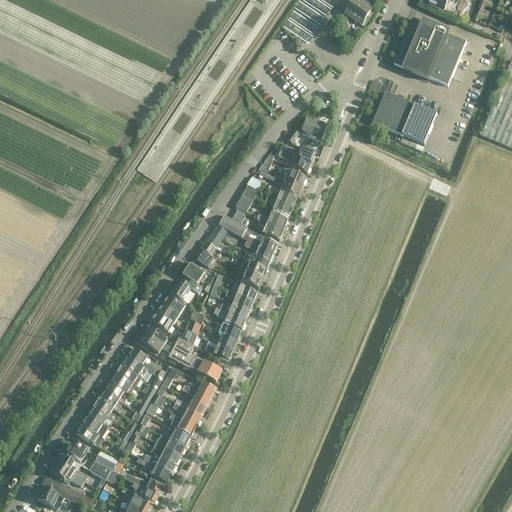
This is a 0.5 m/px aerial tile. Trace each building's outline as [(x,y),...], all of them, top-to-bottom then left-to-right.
[(302,0),(285,29),(313,45),(339,0),(302,0)] [(373,10),(357,0),(356,0),(356,1),(346,16),(346,17),(351,20),(362,27),(373,10)] [(422,0),(423,0),(422,2),(444,11),(449,0),(422,0)] [(351,20),(346,17),(342,23),(341,23),(338,28),(346,34),(350,28),(346,26),(351,20)] [(393,66),(429,81),(430,80),(448,88),(466,44),(448,36),(412,21),(393,66)] [(472,29),(480,33),(482,27),(474,23),(472,29)] [(511,63),(480,137),(511,150),(511,63)] [(403,138),(404,138),(425,147),(438,117),(417,108),(416,107),(386,94),(373,125),(374,126),(403,138)] [(310,139),(316,123),(306,119),(300,135),(310,139)] [(316,123),(310,139),(320,143),(327,127),(316,123)] [(298,136),(294,133),(286,142),(291,146),(298,136)] [(315,158),(300,152),(299,151),(297,156),(284,150),(285,148),(279,145),(276,152),(311,167),(315,158)] [(311,167),(276,152),(274,156),(280,159),(293,165),(291,170),(307,177),(311,167)] [(263,165),(259,171),(265,174),(271,161),(267,160),(263,165)] [(274,178),(300,190),(305,179),(284,171),(282,176),(276,173),(274,178)] [(259,177),(273,183),(274,179),(260,173),(259,177)] [(263,185),(260,184),(251,178),(246,186),(247,187),(258,193),(263,185)] [(300,190),(274,178),(274,179),(273,183),(283,187),(280,192),(297,199),(300,190)] [(241,198),(251,204),(258,193),(247,187),(241,198)] [(292,209),(297,199),(280,192),(269,187),(267,191),(279,196),(276,202),(292,209)] [(251,204),(241,198),(235,209),(238,210),(245,214),(245,215),(251,204)] [(265,204),(274,207),(272,212),(288,219),(292,209),(276,202),(267,198),(265,204)] [(245,214),(238,210),(231,221),(240,226),(244,218),(243,217),(245,214)] [(256,221),(259,222),(283,232),(287,222),(271,215),(269,220),(261,217),(261,218),(258,216),(256,221)] [(227,232),(231,234),(241,239),(244,233),(246,229),(240,226),(231,221),(224,217),(218,227),(216,226),(217,227),(226,232),(227,232)] [(279,242),(283,232),(259,222),(258,227),(265,230),(262,235),(279,242)] [(210,235),(220,241),(226,232),(217,227),(216,226),(210,235)] [(250,235),(244,233),(241,239),(246,242),(246,243),(246,244),(273,254),(277,246),(262,240),(260,244),(248,239),(250,235)] [(205,242),(215,249),(221,252),(224,248),(218,245),(220,241),(210,235),(205,242)] [(215,250),(205,243),(200,250),(211,257),(215,250)] [(256,253),(255,258),(269,264),(273,254),(246,244),(246,243),(243,248),(256,253)] [(215,262),(199,251),(193,261),(209,272),(215,262)] [(255,258),(246,254),(242,263),(243,264),(243,263),(266,272),(269,264),(255,258)] [(247,275),(262,281),(266,272),(243,263),(243,264),(241,269),(240,269),(236,269),(236,270),(239,272),(247,275)] [(189,282),(196,287),(203,276),(207,270),(200,268),(197,272),(188,266),(181,277),(189,282)] [(247,275),(239,272),(235,282),(258,291),(262,281),(247,275)] [(213,287),(218,289),(223,278),(219,276),(217,277),(213,287)] [(201,290),(196,287),(189,282),(185,287),(178,283),(169,295),(182,303),(190,291),(197,296),(201,290)] [(243,288),(234,284),(230,294),(232,295),(232,296),(253,304),(257,295),(242,289),(243,288)] [(218,289),(213,287),(209,297),(214,299),(218,289)] [(232,307),(249,314),(253,304),(232,296),(232,295),(230,294),(227,293),(224,298),(233,302),(232,307)] [(168,298),(162,307),(175,315),(177,317),(183,308),(168,298)] [(222,312),(245,322),(249,314),(232,307),(230,310),(221,306),(218,305),(216,310),(222,312)] [(162,307),(156,315),(169,323),(175,315),(162,307)] [(222,320),(222,319),(226,321),(224,325),(241,332),(245,322),(222,312),(216,310),(215,310),(213,315),(217,317),(216,318),(222,320)] [(195,318),(197,314),(192,312),(188,322),(194,325),(197,319),(195,318)] [(197,319),(194,325),(200,327),(204,317),(202,316),(199,315),(197,314),(195,318),(197,319)] [(156,315),(151,323),(163,332),(168,334),(173,326),(169,323),(156,315)] [(190,334),(194,325),(188,322),(185,332),(190,334)] [(162,348),(164,345),(167,341),(159,336),(161,333),(149,325),(142,335),(162,348)] [(200,327),(194,325),(190,334),(196,337),(200,327)] [(221,337),(236,344),(240,334),(225,327),(223,332),(220,331),(218,336),(221,337)] [(186,344),(190,334),(185,332),(181,341),(186,344)] [(190,334),(186,344),(192,347),(196,337),(190,334)] [(148,353),(150,350),(158,355),(161,350),(165,352),(168,347),(164,345),(162,348),(142,335),(136,345),(148,353)] [(236,344),(221,337),(219,341),(216,340),(213,345),(217,346),(216,347),(232,354),(236,344)] [(175,367),(177,364),(184,367),(183,368),(196,374),(215,384),(221,373),(202,363),(189,356),(194,348),(192,347),(186,344),(181,341),(178,340),(172,350),(170,355),(167,359),(168,360),(167,363),(175,367)] [(232,354),(216,347),(215,350),(206,347),(204,352),(213,356),(213,357),(228,363),(232,354)] [(132,350),(127,359),(146,372),(152,376),(156,371),(150,367),(143,365),(147,359),(132,350)] [(127,359),(121,368),(134,377),(140,381),(146,372),(127,359)] [(115,376),(135,389),(140,381),(134,377),(121,368),(115,376)] [(166,378),(172,381),(174,377),(177,372),(172,369),(166,378)] [(156,378),(162,382),(166,374),(160,371),(156,378)] [(109,384),(129,397),(135,389),(115,376),(109,384)] [(151,387),(156,391),(162,382),(156,378),(151,387)] [(166,378),(161,387),(166,390),(166,389),(167,390),(172,381),(166,378)] [(129,397),(109,384),(104,393),(118,403),(123,406),(129,397)] [(201,384),(201,385),(198,389),(189,384),(187,388),(187,389),(210,401),(216,392),(201,384)] [(146,396),(147,397),(151,399),(156,391),(151,387),(146,396)] [(166,390),(161,387),(156,396),(160,398),(161,399),(166,390)] [(191,403),(205,411),(210,401),(187,389),(187,388),(184,387),(181,392),(194,398),(191,403)] [(112,411),(118,403),(104,393),(98,402),(112,411)] [(151,405),(155,407),(160,398),(156,396),(151,405)] [(139,404),(142,405),(146,408),(151,399),(147,397),(144,402),(141,401),(139,404)] [(205,411),(191,403),(189,408),(176,401),(174,406),(200,420),(205,411)] [(92,410),(112,423),(117,426),(120,421),(110,414),(112,411),(98,402),(92,410)] [(136,414),(140,417),(146,408),(142,405),(136,414)] [(150,417),(155,408),(155,407),(151,405),(145,415),(150,417)] [(200,420),(174,406),(172,410),(184,417),(181,421),(181,422),(195,429),(200,420)] [(112,423),(92,410),(87,418),(107,432),(112,423)] [(140,417),(136,414),(135,414),(131,420),(136,424),(140,417)] [(190,438),(195,429),(181,422),(181,421),(171,416),(168,421),(172,422),(169,428),(190,438)] [(139,425),(145,429),(150,420),(145,417),(139,425)] [(87,418),(81,427),(103,441),(109,433),(107,432),(87,418)] [(136,425),(132,423),(126,432),(131,435),(136,425)] [(145,429),(139,425),(136,432),(141,435),(145,429)] [(101,448),(105,443),(105,442),(103,441),(81,427),(75,436),(89,445),(93,440),(97,443),(96,445),(101,448)] [(190,440),(168,430),(164,438),(185,450),(190,440)] [(125,431),(120,441),(126,444),(131,435),(126,432),(125,431)] [(155,445),(180,458),(185,450),(164,438),(160,437),(158,441),(158,440),(155,445)] [(117,446),(115,450),(121,453),(126,444),(120,441),(118,439),(115,445),(117,446)] [(134,446),(130,443),(126,450),(131,453),(134,446)] [(79,464),(86,453),(72,445),(65,455),(79,464)] [(180,458),(155,445),(152,450),(156,451),(153,456),(175,467),(180,458)] [(115,450),(111,456),(117,460),(121,453),(115,450)] [(118,463),(99,454),(95,463),(89,472),(102,481),(105,483),(105,481),(110,473),(112,474),(112,473),(118,463)] [(55,465),(84,484),(87,480),(72,470),(74,466),(61,456),(55,465)] [(146,456),(143,462),(170,476),(175,467),(153,456),(151,459),(146,456)] [(136,464),(141,466),(153,473),(150,477),(166,485),(170,476),(143,462),(139,459),(136,464)] [(84,484),(55,465),(50,474),(63,482),(66,478),(81,488),(84,484)] [(105,481),(113,485),(118,476),(117,476),(114,474),(112,473),(112,474),(110,473),(105,481)] [(126,476),(124,480),(134,485),(158,498),(163,489),(150,483),(147,487),(126,476)] [(41,487),(86,510),(91,500),(48,477),(41,487)] [(96,491),(99,493),(105,483),(102,481),(96,491)] [(132,496),(154,507),(158,498),(134,485),(132,489),(135,491),(132,496)] [(106,486),(102,492),(108,495),(110,496),(113,490),(106,486)] [(37,500),(36,501),(53,510),(56,511),(57,511),(64,500),(59,498),(42,489),(40,495),(38,494),(35,499),(37,500)] [(150,511),(154,507),(132,496),(128,504),(127,505),(140,511),(150,511)] [(92,511),(97,502),(94,500),(92,499),(91,500),(86,510),(84,511),(92,511)] [(140,511),(127,505),(128,504),(120,500),(118,504),(129,509),(127,511),(140,511)]
